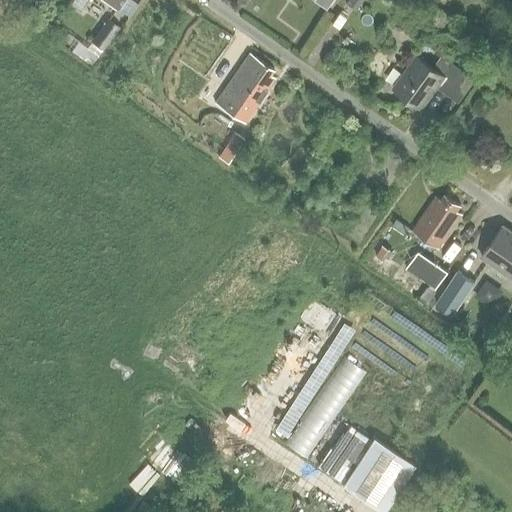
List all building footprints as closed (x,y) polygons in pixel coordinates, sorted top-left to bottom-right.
[(87,0),(73,0),(72,2),(71,4),(80,10),(87,0)] [(105,0),(118,9),(124,0),(105,0)] [(314,0),(314,1),(326,10),(333,0),(314,0)] [(346,0),(345,2),(357,10),(362,0),(346,0)] [(402,0),(404,1),(407,3),(440,27),(450,14),(438,6),(436,8),(424,0),(402,0)] [(119,27),(112,22),(95,45),(103,50),(119,27)] [(246,123),(277,77),(271,73),(274,69),(250,53),(216,103),(246,123)] [(416,56),(393,87),(421,107),(436,86),(447,94),(464,71),(441,54),(432,67),(416,56)] [(236,134),(220,158),(228,163),(244,139),(236,134)] [(439,249),(462,214),(456,210),(460,204),(445,194),(441,200),(436,196),(412,231),(439,249)] [(397,220),(393,226),(404,234),(408,228),(397,220)] [(511,277),(511,231),(504,226),(482,257),(511,277)] [(418,252),(407,268),(437,288),(448,272),(418,252)] [(444,289),(435,303),(454,316),(477,283),(473,280),(457,270),(444,289)] [(344,357),(282,442),(307,460),(368,375),(344,357)] [(330,451),(318,469),(342,485),(382,511),(413,463),(373,437),(372,440),(351,426),(345,434),(366,448),(354,467),(330,451)] [(156,462),(175,482),(194,464),(174,444),(156,462)]
